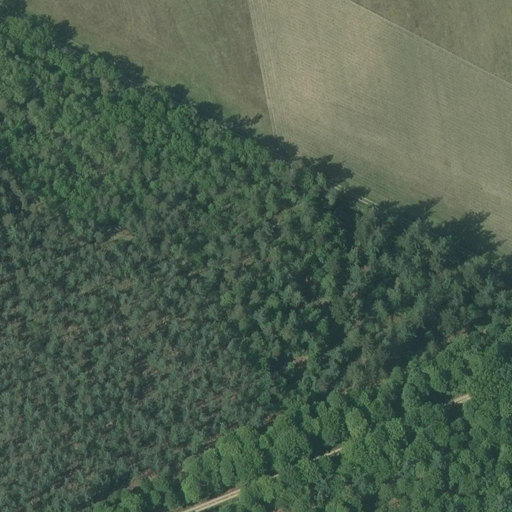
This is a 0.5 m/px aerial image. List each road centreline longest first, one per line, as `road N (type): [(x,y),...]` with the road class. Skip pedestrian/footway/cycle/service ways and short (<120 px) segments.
road 1 (track): [(0,15),(511,284)]
road 2 (track): [(0,159),(56,217),(176,242),(251,377),(288,468)]
road 3 (track): [(191,511),(511,378)]
